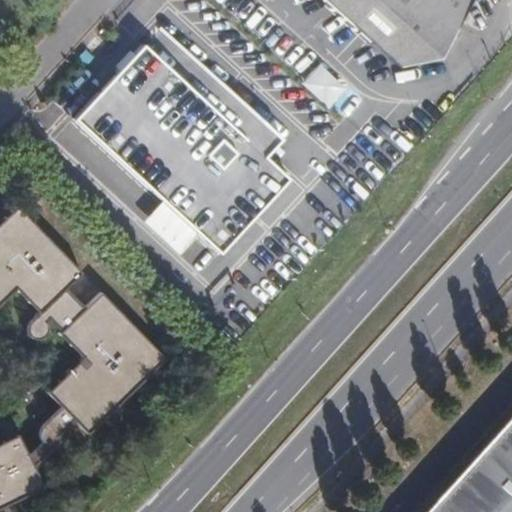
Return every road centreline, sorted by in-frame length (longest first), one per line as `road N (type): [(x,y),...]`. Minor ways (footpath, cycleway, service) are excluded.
road 1 (primary): [(511,124),(162,511)]
road 2 (primary): [(249,511),(511,235)]
road 3 (unclassified): [(0,113),(101,0)]
